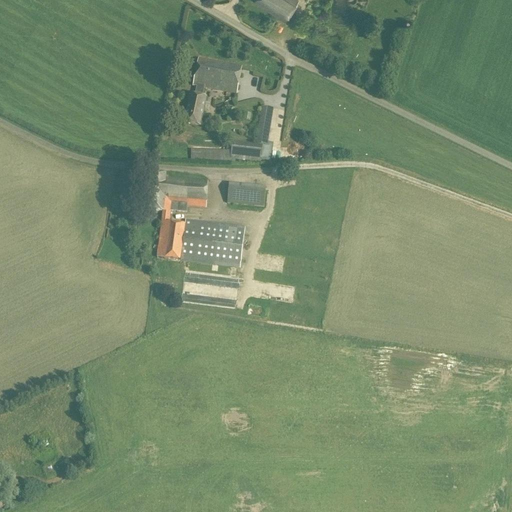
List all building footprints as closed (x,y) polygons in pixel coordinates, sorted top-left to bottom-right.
[(297,0),(254,0),(253,2),(284,21),(297,0)] [(322,29),(325,37),(331,35),(328,27),(322,29)] [(237,95),(242,67),(198,59),(193,87),(237,95)] [(200,127),(206,99),(190,96),(184,123),(200,127)] [(267,147),(272,111),(262,110),(256,145),(232,142),(231,153),(192,152),(191,162),(230,162),(230,160),(260,162),(262,146),(267,147)] [(295,145),(295,154),(312,154),(312,145),(295,145)] [(205,208),(208,182),(167,178),(167,175),(150,173),(145,210),(162,212),(157,258),(240,268),(244,229),(186,222),(185,226),(169,224),(171,212),(187,214),(187,206),(205,208)] [(252,203),(252,198),(265,198),(265,189),(229,189),(229,203),(252,203)] [(181,303),(182,303),(235,310),(239,277),(188,271),(185,271),(181,303)] [(43,444),(45,450),(53,446),(50,441),(43,444)] [(50,465),(42,469),(46,477),(54,473),(50,465)]
